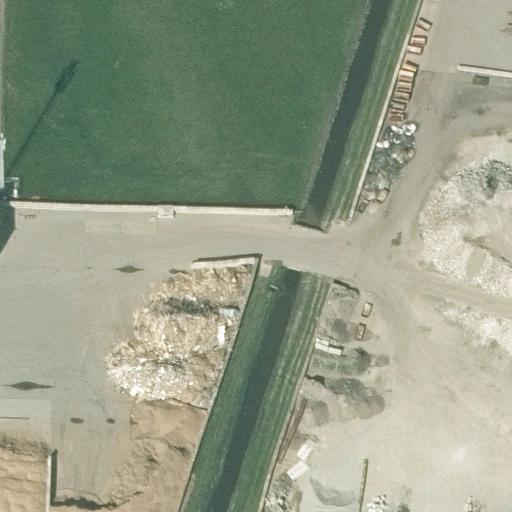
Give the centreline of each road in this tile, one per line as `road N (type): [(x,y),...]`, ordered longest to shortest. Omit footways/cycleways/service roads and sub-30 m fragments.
road 1 (unknown): [(0,274),(169,238),(298,242),(343,257)]
road 2 (unknown): [(343,257),(415,315),(442,370),(511,398)]
road 3 (unknown): [(511,101),(452,97),(429,105),(388,205)]
